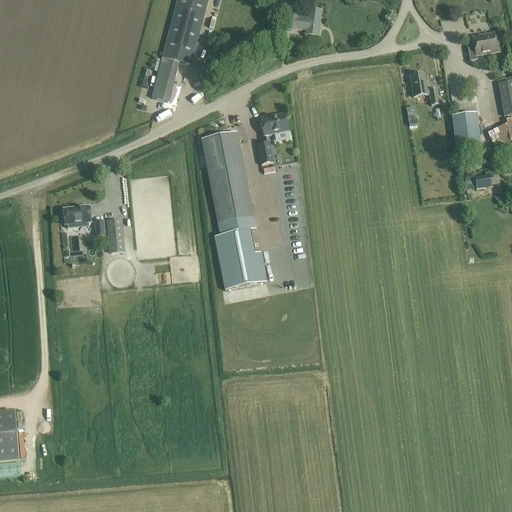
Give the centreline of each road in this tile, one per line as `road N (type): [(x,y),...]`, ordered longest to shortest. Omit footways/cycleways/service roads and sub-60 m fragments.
road 1 (unclassified): [(0,198),(168,130),(295,65),(384,48)]
road 2 (unknown): [(31,186),(44,387)]
